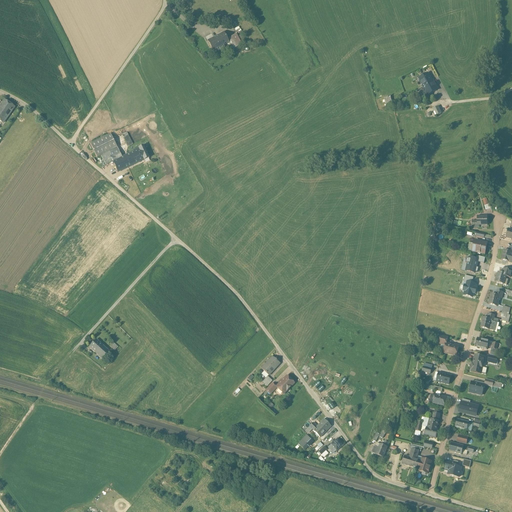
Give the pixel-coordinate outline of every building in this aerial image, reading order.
[(215,35),(214,32),(206,37),(213,50),(230,41),(234,48),(242,43),(237,33),(228,37),(224,30),(215,35)] [(433,82),(428,72),(417,77),(422,87),(433,82)] [(438,91),(433,82),(422,87),(427,97),(438,91)] [(392,95),(385,97),(388,106),(395,104),(392,95)] [(12,106),(4,101),(0,107),(0,121),(3,124),(9,115),(11,112),(12,110),(14,108),(12,106)] [(442,111),(439,105),(434,108),(437,114),(442,111)] [(110,134),(90,144),(97,158),(101,156),(103,160),(100,161),(103,167),(113,162),(117,172),(144,160),(144,161),(149,158),(143,146),(132,151),(133,152),(122,157),(110,134)] [(130,135),(125,138),(128,145),(134,143),(130,135)] [(487,216),(477,216),(477,221),(479,221),(479,226),(487,226),(487,216)] [(489,241),(475,238),(473,252),(487,254),(489,241)] [(511,252),(504,250),(501,260),(511,263),(511,252)] [(466,263),(465,271),(477,273),(479,262),(484,263),(485,258),(478,256),(477,260),(465,257),(464,263),(466,263)] [(511,275),(511,269),(504,268),(503,272),(499,271),(496,282),(505,285),(507,277),(511,278),(511,275)] [(462,296),(472,298),(475,283),(464,281),(463,285),(460,285),(459,291),(462,292),(462,296)] [(497,291),(496,296),(491,295),(490,299),(489,304),(497,307),(499,299),(501,299),(503,293),(497,291)] [(511,307),(504,305),(502,315),(509,317),(511,307)] [(497,332),(499,323),(493,321),(495,316),(488,314),(487,319),(483,318),(480,328),(497,332)] [(489,341),(477,338),(475,348),(487,351),(489,341)] [(108,351),(96,339),(88,347),(100,359),(108,351)] [(118,347),(114,343),(110,347),(115,351),(118,347)] [(458,347),(446,344),(444,351),(444,353),(449,354),(449,355),(451,355),(452,355),(456,356),(458,348),(458,347)] [(281,363),(273,356),(263,368),(270,375),(281,363)] [(485,358),(475,356),(473,366),(471,365),(470,371),(472,371),(471,372),(481,374),(485,358)] [(497,358),(490,356),(488,362),(496,364),(497,358)] [(434,364),(424,362),(423,371),(432,373),(434,364)] [(451,376),(439,373),(437,382),(449,385),(451,376)] [(295,381),(287,374),(277,385),(273,382),(267,389),(272,394),(278,387),(284,393),(295,381)] [(273,380),(269,376),(264,381),(269,385),(273,380)] [(502,383),(487,378),(486,383),(501,387),(502,383)] [(484,385),(471,382),(469,393),(482,396),(484,385)] [(446,398),(435,395),(433,403),(444,406),(446,398)] [(461,403),(459,411),(464,412),(464,413),(473,415),(474,412),(476,412),(477,406),(470,404),(469,405),(461,403)] [(318,425),(315,421),(310,426),(321,437),(332,425),(325,418),(318,425)] [(424,421),(418,419),(416,430),(422,431),(423,426),(424,421)] [(439,422),(430,419),(428,428),(437,430),(439,422)] [(469,422),(457,420),(455,428),(467,431),(469,422)] [(438,430),(437,430),(428,428),(426,427),(424,436),(436,438),(438,430)] [(388,431),(384,429),(381,433),(378,432),(374,440),(378,441),(380,436),(384,438),(388,431)] [(316,438),(312,434),(302,445),(306,449),(316,438)] [(469,437),(460,435),(459,441),(468,443),(469,437)] [(343,445),(338,438),(330,445),(336,451),(343,445)] [(452,441),(450,450),(462,453),(463,449),(464,444),(452,441)] [(312,450),(315,453),(324,445),(322,443),(312,450)] [(387,447),(380,444),(376,455),(383,458),(387,447)] [(476,448),(464,444),(463,449),(475,452),(476,448)] [(328,448),(325,446),(320,451),(322,454),(328,448)] [(413,458),(405,456),(402,464),(410,467),(413,458)] [(421,461),(413,458),(410,467),(419,469),(421,461)] [(431,462),(422,459),(421,461),(419,469),(418,470),(418,471),(428,474),(431,462)] [(458,463),(446,459),(444,470),(448,471),(447,476),(459,479),(462,468),(457,467),(458,463)] [(461,465),(469,468),(471,462),(463,459),(461,465)] [(173,511),(178,506),(153,486),(148,492),(172,511),(173,511)] [(166,511),(146,495),(140,501),(153,511),(166,511)] [(151,511),(139,502),(134,508),(138,511),(151,511)]
